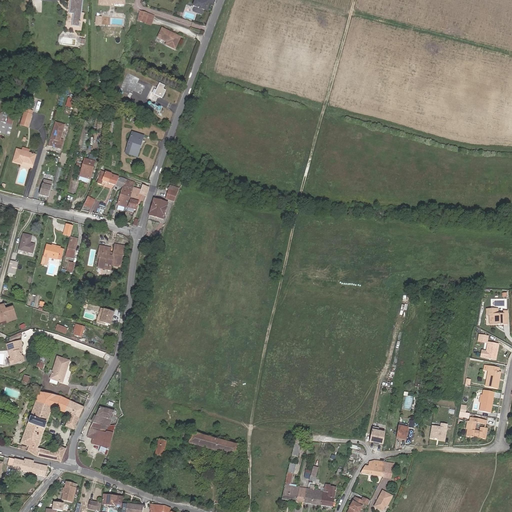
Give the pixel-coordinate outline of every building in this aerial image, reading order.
[(70,11),(69,14),(73,14),(71,26),(78,27),(81,0),(69,0),(69,11),(70,11)] [(205,11),(208,2),(206,2),(206,0),(197,0),(197,1),(196,0),(193,6),(196,7),(194,11),(203,14),(204,10),(205,11)] [(147,13),(139,10),(137,20),(145,23),(147,13)] [(180,37),(162,28),(158,37),(167,42),(165,44),(175,48),(180,37)] [(140,95),(145,86),(137,83),(133,91),(140,95)] [(162,89),(164,86),(160,84),(155,94),(161,98),(165,91),(162,89)] [(0,133),(9,136),(12,125),(5,123),(1,121),(3,113),(0,112),(0,133)] [(32,116),(24,113),(21,125),(28,127),(32,116)] [(58,142),(63,125),(56,123),(49,145),(61,148),(62,144),(58,142)] [(126,153),(137,157),(143,136),(132,133),(126,153)] [(21,161),(28,164),(31,154),(17,150),(13,161),(20,164),(21,161)] [(80,176),(89,179),(91,170),(92,171),(95,163),(85,159),(80,176)] [(102,185),(106,173),(101,171),(98,183),(102,185)] [(116,186),(119,177),(110,174),(108,183),(115,185),(116,186)] [(124,188),(125,185),(126,180),(119,177),(116,186),(119,187),(124,188)] [(48,198),(53,183),(44,180),(39,195),(48,198)] [(125,185),(133,188),(135,183),(126,180),(125,185)] [(126,207),(127,208),(129,200),(133,188),(125,185),(124,188),(118,205),(126,207)] [(149,187),(147,187),(143,185),(141,191),(133,188),(129,200),(137,202),(139,203),(139,200),(141,195),(141,194),(146,196),(149,187)] [(170,185),(165,199),(174,202),(179,188),(170,185)] [(94,200),(88,197),(84,205),(90,208),(94,200)] [(95,207),(99,208),(98,212),(103,213),(105,208),(101,207),(102,202),(97,200),(95,207)] [(127,208),(134,210),(136,211),(139,203),(137,202),(129,200),(127,208)] [(154,200),(149,216),(163,220),(167,206),(169,207),(169,205),(167,205),(167,203),(154,200)] [(70,236),(73,226),(66,225),(64,235),(70,236)] [(33,253),(35,245),(30,243),(32,236),(24,234),(20,250),(33,253)] [(78,240),(71,238),(66,256),(73,258),(78,240)] [(49,257),(51,258),(57,259),(60,248),(52,246),(52,247),(46,245),(42,264),(47,265),(49,257)] [(105,255),(100,254),(97,268),(110,270),(111,264),(120,266),(124,247),(115,246),(113,256),(109,256),(111,249),(106,248),(105,255)] [(98,254),(100,254),(105,255),(106,248),(99,247),(98,254)] [(48,267),(51,258),(49,257),(47,265),(42,264),(41,265),(48,267)] [(8,272),(15,274),(18,262),(11,261),(8,272)] [(11,315),(13,314),(12,308),(5,310),(4,307),(0,308),(0,307),(0,322),(5,321),(5,324),(13,321),(11,315)] [(103,314),(101,322),(111,325),(114,313),(101,309),(100,313),(103,314)] [(497,322),(497,324),(507,324),(506,311),(503,311),(503,312),(503,315),(498,315),(498,310),(487,310),(487,315),(490,315),(490,323),(497,322)] [(74,335),(81,337),(84,327),(76,324),(73,331),(75,332),(74,335)] [(65,333),(66,328),(57,325),(55,330),(65,333)] [(21,340),(7,345),(11,358),(12,359),(14,363),(20,362),(22,361),(23,361),(21,354),(20,351),(23,350),(21,345),(22,345),(21,340)] [(484,359),(494,361),(497,345),(487,343),(484,359)] [(57,381),(62,383),(69,361),(57,357),(50,379),(57,381)] [(495,380),(496,373),(497,369),(489,367),(483,366),(482,370),(488,371),(484,386),(495,389),(496,380),(495,380)] [(489,413),(493,393),(482,391),(478,411),(489,413)] [(44,405),(52,408),(64,413),(70,401),(61,397),(40,393),(36,405),(44,408),(44,405)] [(84,406),(70,401),(64,413),(70,415),(79,418),(84,406)] [(61,461),(65,449),(58,446),(55,454),(37,448),(52,408),(44,405),(44,408),(36,405),(21,443),(30,446),(28,451),(37,457),(61,461)] [(110,443),(116,426),(111,426),(113,420),(114,421),(116,416),(115,416),(116,413),(115,412),(115,411),(100,408),(90,428),(87,437),(92,439),(110,443)] [(74,429),(79,418),(70,415),(66,426),(74,429)] [(467,429),(466,429),(465,436),(471,437),(471,436),(477,437),(477,438),(483,439),(485,429),(478,428),(477,432),(472,431),(474,423),(484,425),(485,420),(471,417),(471,421),(469,421),(467,429)] [(235,456),(238,446),(178,429),(177,434),(181,436),(181,437),(190,439),(189,443),(235,456)] [(407,430),(398,429),(396,439),(406,440),(406,439),(407,430)] [(301,439),(296,438),(291,458),(295,458),(295,456),(298,457),(301,439)] [(108,449),(110,443),(92,439),(91,444),(101,447),(108,449)] [(163,457),(167,441),(158,439),(158,440),(156,439),(155,443),(157,444),(157,445),(155,445),(154,448),(156,448),(155,455),(163,457)] [(98,452),(106,455),(108,449),(101,447),(98,452)] [(34,464),(34,462),(24,460),(24,462),(15,460),(13,468),(45,477),(48,467),(34,464)] [(386,463),(374,461),(369,462),(368,467),(365,466),(360,473),(383,477),(386,463)] [(316,482),(320,466),(317,465),(317,464),(315,463),(315,465),(314,464),(309,480),(316,482)] [(393,464),(386,463),(383,477),(391,479),(393,466),(393,464)] [(290,464),(288,473),(293,474),(294,475),(296,465),(290,464)] [(297,501),(299,487),(289,486),(289,484),(290,484),(293,474),(288,473),(282,499),(297,501)] [(65,501),(72,502),(75,487),(76,483),(69,482),(65,501)] [(304,502),(311,504),(314,489),(315,486),(311,485),(310,489),(307,488),(304,502)] [(324,488),(321,505),(335,507),(336,503),(334,503),(336,488),(330,487),(330,485),(325,485),(324,488)] [(307,488),(299,487),(297,501),(304,502),(307,488)] [(311,504),(321,505),(324,488),(320,487),(320,490),(314,489),(311,504)] [(385,505),(387,506),(392,497),(382,492),(374,507),(382,511),(385,505)] [(113,508),(120,510),(122,499),(111,496),(110,497),(103,496),(102,503),(101,505),(113,507),(113,508)] [(368,506),(370,501),(364,498),(361,502),(355,499),(348,511),(359,511),(364,504),(368,506)] [(88,510),(100,511),(101,505),(102,503),(90,501),(88,510)] [(60,511),(62,511),(63,505),(54,503),(52,511),(60,511)]
